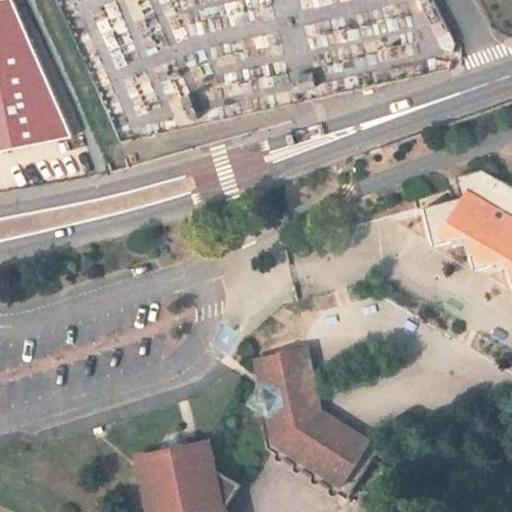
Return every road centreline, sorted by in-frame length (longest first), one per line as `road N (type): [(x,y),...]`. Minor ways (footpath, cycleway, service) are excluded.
road 1 (secondary): [(0,230),(169,189),(498,87)]
road 2 (residential): [(0,417),(183,360),(213,308),(192,271),(0,323)]
